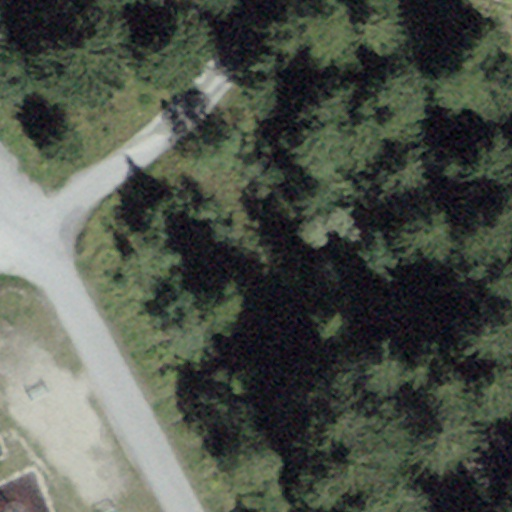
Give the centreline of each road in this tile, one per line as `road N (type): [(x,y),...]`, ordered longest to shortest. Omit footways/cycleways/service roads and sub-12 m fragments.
road 1 (track): [(22,224),(102,193),(222,84),(281,0)]
road 2 (unclassified): [(185,511),(22,224)]
